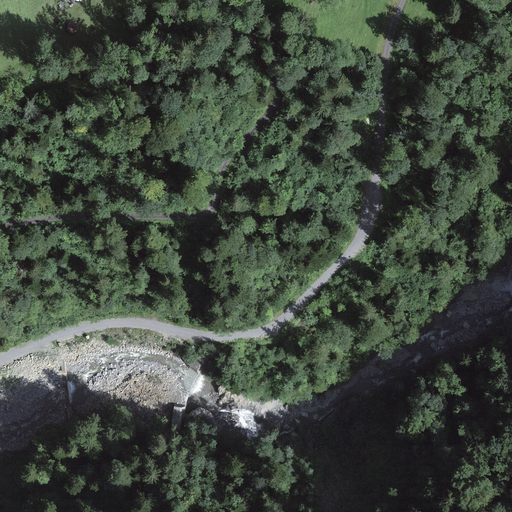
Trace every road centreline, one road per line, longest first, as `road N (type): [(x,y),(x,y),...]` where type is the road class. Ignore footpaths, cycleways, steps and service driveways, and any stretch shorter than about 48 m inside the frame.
road 1 (track): [(0,362),(104,323),(221,336),(264,329),(295,310),(348,255),(371,215),(389,45),(403,0)]
road 2 (track): [(261,0),(254,43),(280,100),(226,165),(210,210),(0,225)]
